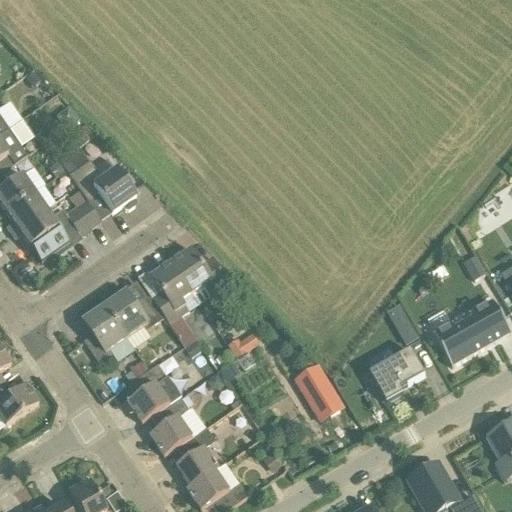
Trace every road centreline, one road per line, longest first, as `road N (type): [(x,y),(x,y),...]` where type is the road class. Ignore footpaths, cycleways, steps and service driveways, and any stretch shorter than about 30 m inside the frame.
road 1 (residential): [(282,511),(511,378)]
road 2 (residential): [(24,325),(167,225)]
road 3 (residential): [(92,429),(24,325)]
